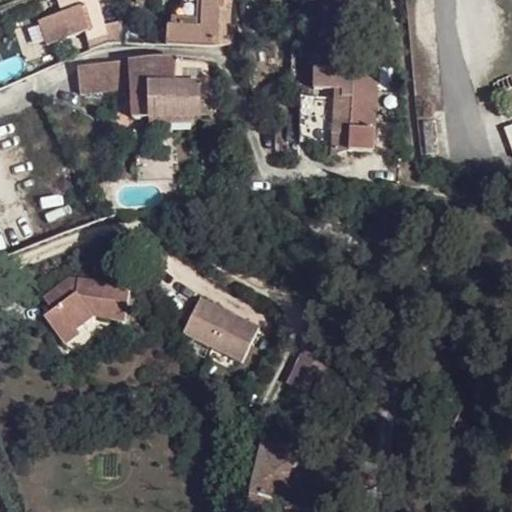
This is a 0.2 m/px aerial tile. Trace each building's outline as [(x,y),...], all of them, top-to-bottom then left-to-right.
[(123,43),(123,28),(106,31),(96,0),(55,0),(62,18),(38,26),(48,51),(77,40),(84,38),(87,47),(90,51),(110,45),(111,46),(123,43)] [(199,0),(201,29),(179,29),(165,30),(165,46),(178,46),(201,47),(213,47),(228,45),(227,0),(199,0)] [(84,38),(77,40),(80,49),(87,47),(84,38)] [(129,98),(132,117),(198,114),(196,62),(167,58),(130,61),(74,69),(79,104),(113,101),(113,99),(123,100),(129,98)] [(375,72),(314,70),(313,93),(340,93),(339,101),(350,101),(348,153),(370,155),(374,93),(375,72)] [(299,146),(336,147),(336,158),(348,153),(350,101),(339,101),(340,93),(313,93),(313,100),(299,100),(299,146)] [(422,123),(426,155),(435,154),(431,121),(422,123)] [(135,172),(116,170),(115,178),(134,180),(135,172)] [(69,282),(43,302),(53,315),(44,322),(61,344),(92,321),(125,325),(130,290),(69,282)] [(257,328),(200,300),(183,335),(239,363),(257,328)] [(311,396),(328,362),(329,363),(334,352),(312,341),(307,353),(291,386),(311,396)] [(287,511),(290,502),(301,456),(263,447),(251,494),(247,511),(287,511)] [(355,463),(356,491),(387,488),(387,454),(355,463)]
